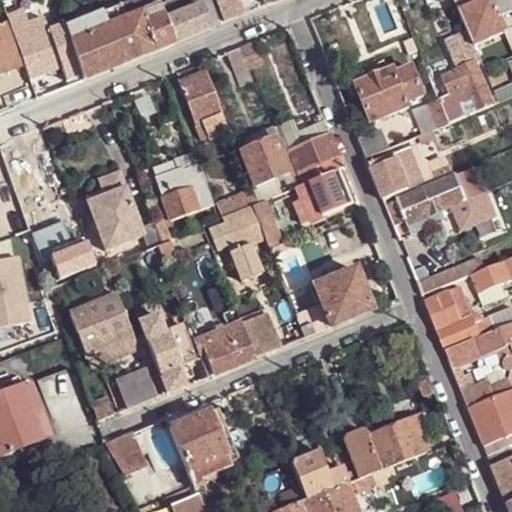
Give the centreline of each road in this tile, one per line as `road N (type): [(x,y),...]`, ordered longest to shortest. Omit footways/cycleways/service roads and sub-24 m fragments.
road 1 (residential): [(112,427),(414,306)]
road 2 (residential): [(295,11),(414,306)]
road 3 (residential): [(3,129),(295,11)]
road 4 (residential): [(414,306),(496,511)]
